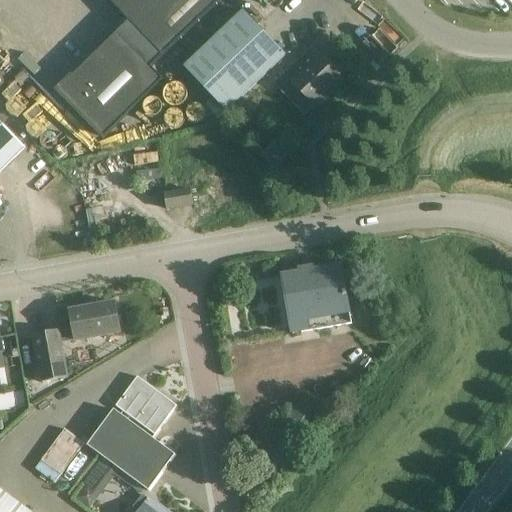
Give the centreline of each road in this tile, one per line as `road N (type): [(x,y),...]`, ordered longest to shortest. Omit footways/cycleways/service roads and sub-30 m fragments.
road 1 (unclassified): [(177,250),(367,212),(428,208),(511,228)]
road 2 (unclassified): [(216,511),(177,250)]
road 3 (unclassified): [(0,284),(177,250)]
road 4 (unclassified): [(402,0),(457,41),(511,49)]
